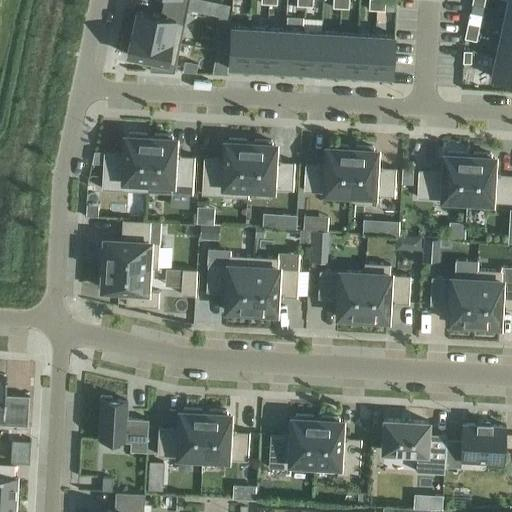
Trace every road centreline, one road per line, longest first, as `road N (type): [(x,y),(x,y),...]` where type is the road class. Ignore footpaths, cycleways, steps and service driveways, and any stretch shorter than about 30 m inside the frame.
road 1 (unclassified): [(57,327),(182,358),(511,373)]
road 2 (residential): [(79,87),(511,115)]
road 3 (residential): [(57,327),(61,175),(79,87)]
road 4 (residential): [(50,511),(57,327)]
